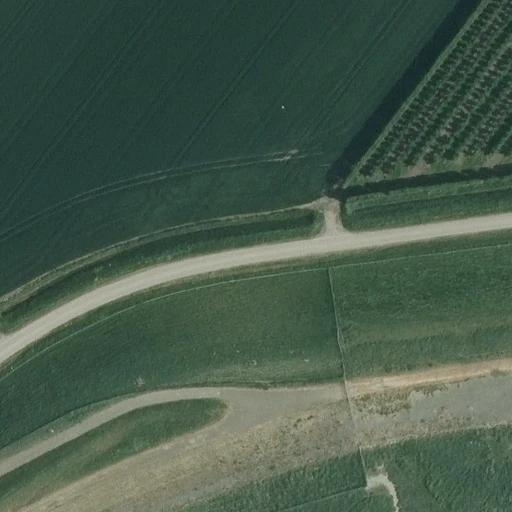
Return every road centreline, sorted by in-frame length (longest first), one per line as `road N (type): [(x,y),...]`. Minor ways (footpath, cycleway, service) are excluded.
road 1 (unclassified): [(511,226),(171,275),(89,305),(0,357)]
road 2 (track): [(36,511),(98,480),(327,396)]
